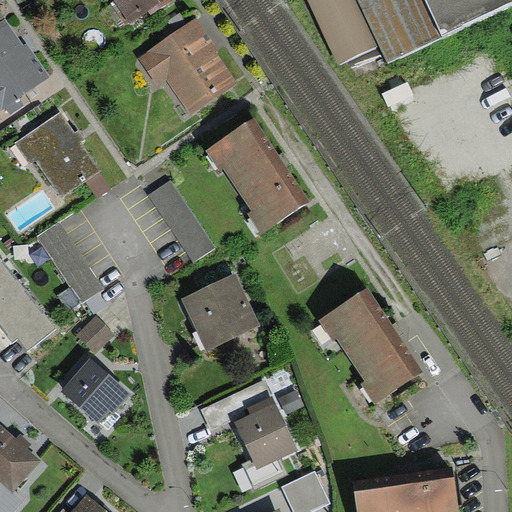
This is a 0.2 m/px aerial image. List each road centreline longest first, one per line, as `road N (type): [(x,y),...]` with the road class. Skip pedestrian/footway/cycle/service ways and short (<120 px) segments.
road 1 (residential): [(183,511),(133,267),(103,214)]
road 2 (residential): [(165,511),(0,376)]
road 3 (residential): [(496,511),(489,447),(452,389)]
